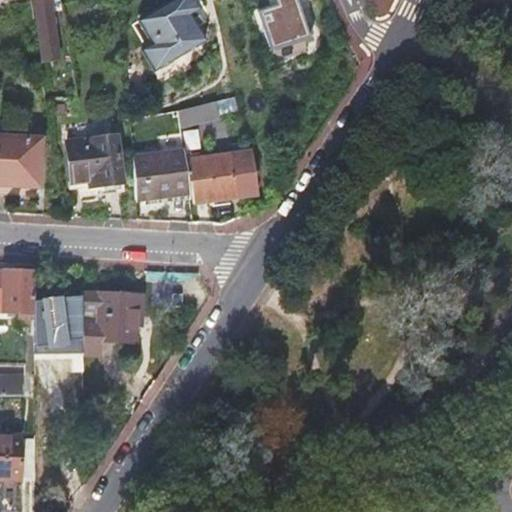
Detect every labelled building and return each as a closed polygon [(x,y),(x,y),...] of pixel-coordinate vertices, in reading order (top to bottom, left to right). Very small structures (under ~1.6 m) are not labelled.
[(59,58),(51,0),(33,0),(41,60),(59,58)] [(205,40),(195,24),(190,15),(199,9),(193,0),(173,0),(138,22),(152,45),(141,52),(154,72),(205,40)] [(272,51),(289,46),(274,0),(267,0),(271,10),(259,14),(272,51)] [(274,0),(289,46),(310,38),(310,37),(313,36),(315,34),(313,26),(309,25),(306,26),(297,0),(274,0)] [(190,15),(195,24),(205,18),(199,9),(190,15)] [(42,87),(44,99),(77,98),(75,86),(42,87)] [(176,109),(179,126),(215,121),(213,104),(176,109)] [(90,186),(91,195),(123,191),(116,136),(66,142),(72,188),(90,186)] [(40,140),(0,137),(0,193),(24,195),(25,186),(38,186),(40,140)] [(136,199),(190,191),(188,182),(185,159),(184,150),(132,157),(136,199)] [(185,159),(188,182),(191,181),(195,202),(237,195),(231,152),(185,159)] [(34,294),(34,272),(0,271),(0,307),(3,307),(2,313),(34,314),(34,294)] [(99,293),(83,292),(83,293),(84,335),(84,355),(100,355),(101,340),(136,342),(138,316),(143,316),(144,295),(99,293)] [(81,293),(34,294),(34,314),(34,353),(54,353),(55,334),(81,335),(84,335),(83,293),(81,293)] [(22,373),(0,371),(0,392),(22,394),(22,373)] [(0,478),(21,479),(22,435),(0,433),(0,478)]
